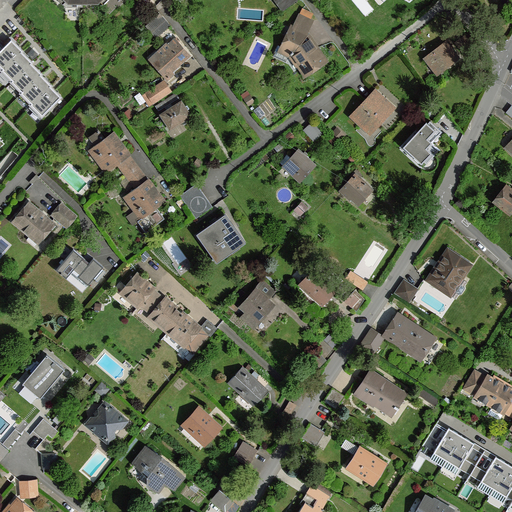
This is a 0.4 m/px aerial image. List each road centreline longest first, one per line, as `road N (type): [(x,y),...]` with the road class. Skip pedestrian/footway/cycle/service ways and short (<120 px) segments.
road 1 (residential): [(442,203),(242,511)]
road 2 (residential): [(505,62),(442,203)]
